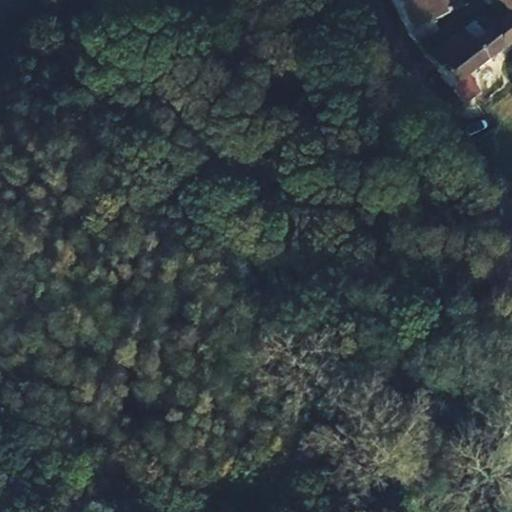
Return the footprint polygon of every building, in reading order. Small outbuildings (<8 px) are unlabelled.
[(393,0),(409,31),(416,42),(437,31),(433,21),(450,12),(444,0),(393,0)] [(511,0),(503,0),(511,11),(511,0)] [(496,18),(482,28),(479,32),(474,45),(486,61),(511,41),(511,14),(499,24),(496,18)] [(474,45),(464,30),(427,57),(438,71),(474,45)] [(467,75),(486,61),(474,45),(438,71),(450,88),(467,75)] [(450,88),(455,95),(475,85),(467,75),(450,88)] [(475,85),(455,95),(463,103),(478,90),(475,85)]
